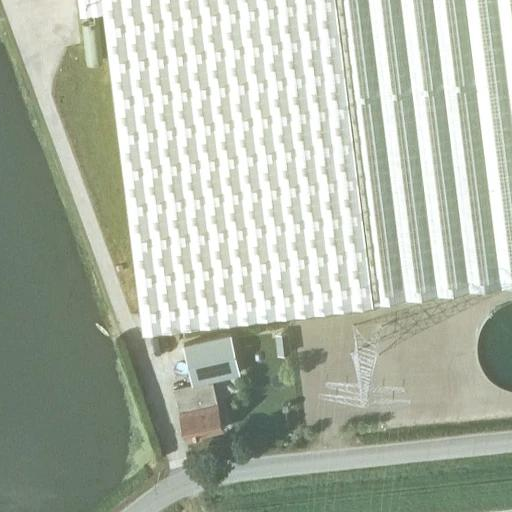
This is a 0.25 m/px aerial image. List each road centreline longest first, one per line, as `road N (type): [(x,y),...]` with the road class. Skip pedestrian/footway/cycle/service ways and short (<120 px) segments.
road 1 (unknown): [(200,476),(160,393),(51,89),(41,44),(45,0)]
road 2 (unclassified): [(138,511),(165,491),(235,469),(511,441)]
